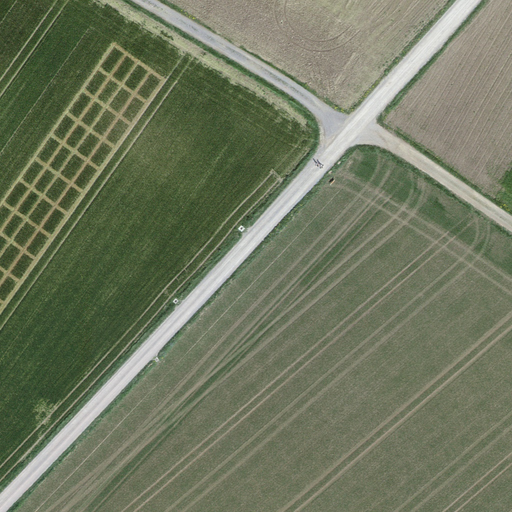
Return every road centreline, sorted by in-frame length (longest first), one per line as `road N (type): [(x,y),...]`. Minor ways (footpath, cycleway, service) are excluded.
road 1 (unclassified): [(470,0),(10,511)]
road 2 (track): [(511,230),(361,126),(149,0)]
